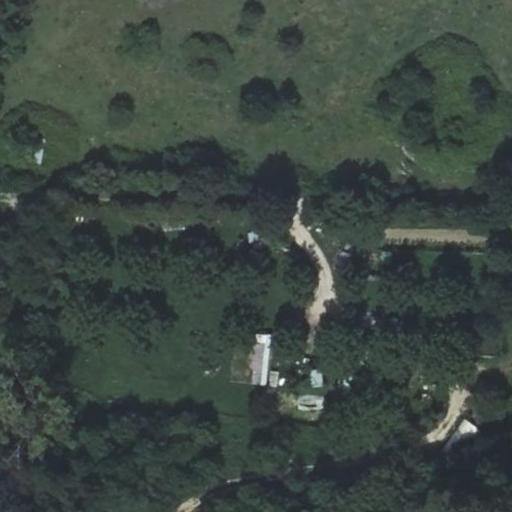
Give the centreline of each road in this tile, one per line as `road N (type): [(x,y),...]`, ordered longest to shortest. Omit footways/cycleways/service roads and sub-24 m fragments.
road 1 (track): [(511,205),(298,206),(21,193),(12,234)]
road 2 (track): [(298,206),(300,229),(324,245),(335,274),(324,333)]
